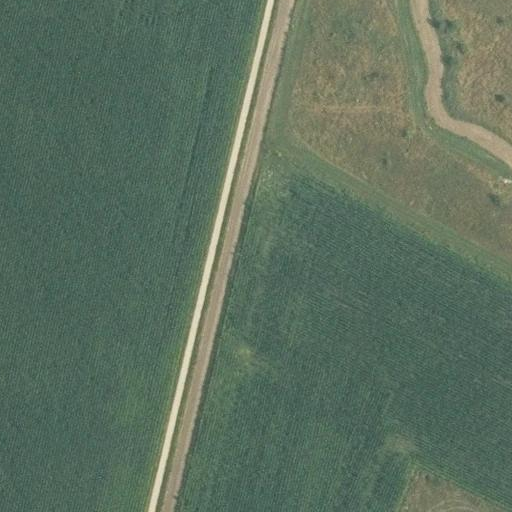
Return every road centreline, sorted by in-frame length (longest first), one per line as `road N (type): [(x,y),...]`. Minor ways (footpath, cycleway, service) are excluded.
road 1 (track): [(291,0),(169,511)]
road 2 (track): [(394,0),(413,113),(511,196)]
